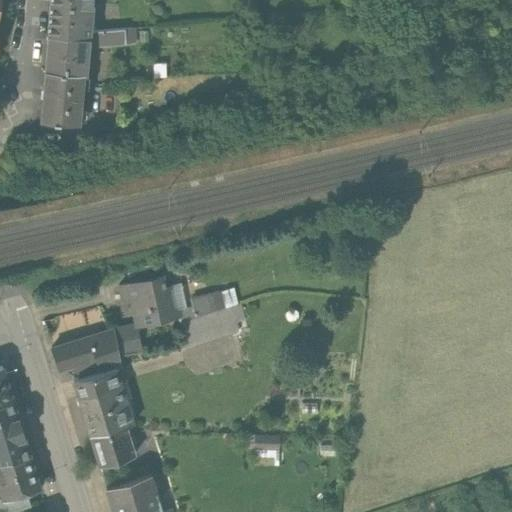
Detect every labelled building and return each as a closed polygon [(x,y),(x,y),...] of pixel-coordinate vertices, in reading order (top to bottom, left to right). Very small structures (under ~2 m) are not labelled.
[(51,0),(48,35),(88,38),(89,31),(91,0),(51,0)] [(89,31),(88,38),(87,46),(134,43),(134,29),(89,31)] [(87,46),(88,38),(48,35),(45,71),(82,74),(85,74),(87,46)] [(166,64),(153,64),(153,78),(166,78),(166,64)] [(78,125),(82,74),(45,71),(41,121),(78,125)] [(140,266),(143,279),(161,274),(172,272),(169,258),(140,266)] [(164,286),(161,274),(143,279),(124,283),(128,299),(130,298),(136,324),(179,314),(178,309),(185,307),(179,282),(164,286)] [(178,309),(179,314),(180,318),(237,304),(232,288),(193,298),(194,305),(185,307),(178,309)] [(239,304),(237,304),(181,322),(182,349),(235,331),(232,321),(243,317),(239,304)] [(113,329),(118,354),(141,351),(136,324),(113,329)] [(74,366),(78,378),(114,367),(120,365),(118,354),(113,329),(51,349),(58,371),(74,366)] [(0,403),(12,400),(1,367),(0,367),(0,403)] [(72,379),(90,436),(123,425),(131,422),(114,367),(78,378),(72,379)] [(0,403),(0,463),(28,455),(12,400),(0,403)] [(316,402),(301,402),(301,412),(316,411),(316,402)] [(133,454),(123,425),(90,436),(99,465),(133,454)] [(242,445),(254,446),(253,433),(242,433),(242,445)] [(278,448),(279,435),(253,433),(254,446),(253,464),(277,464),(277,448),(278,448)] [(339,444),(319,444),(319,455),(339,455),(339,444)] [(38,488),(28,455),(0,463),(0,496),(1,499),(1,500),(19,494),(38,488)] [(105,487),(112,511),(143,511),(154,509),(149,492),(154,490),(149,473),(105,487)] [(16,511),(23,510),(19,494),(1,500),(1,499),(0,498),(0,511),(16,511)]
